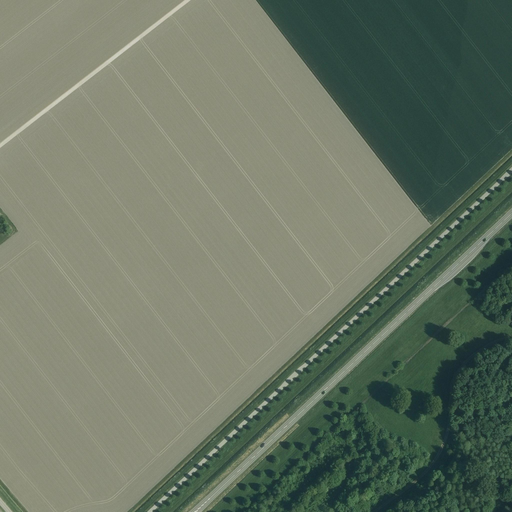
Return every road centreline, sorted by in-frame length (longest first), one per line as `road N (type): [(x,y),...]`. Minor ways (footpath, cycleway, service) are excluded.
road 1 (unclassified): [(149,511),(511,169)]
road 2 (trunk): [(192,511),(511,211)]
road 3 (track): [(511,339),(478,351),(458,370),(435,457),(374,511)]
